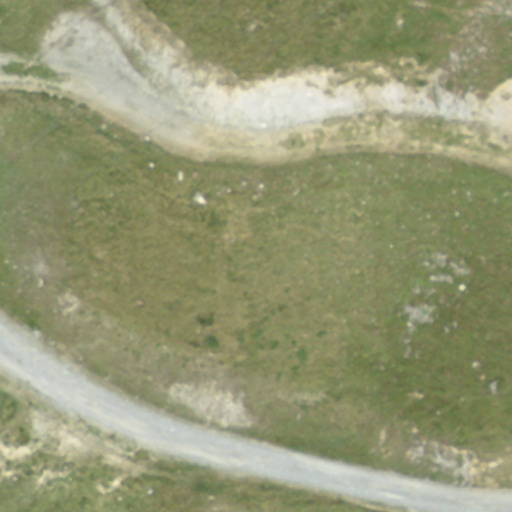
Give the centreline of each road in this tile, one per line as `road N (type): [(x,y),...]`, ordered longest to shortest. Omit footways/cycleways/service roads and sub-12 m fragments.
road 1 (track): [(0,356),(169,444),(462,509),(511,509)]
road 2 (track): [(511,163),(430,138),(227,143),(0,70)]
